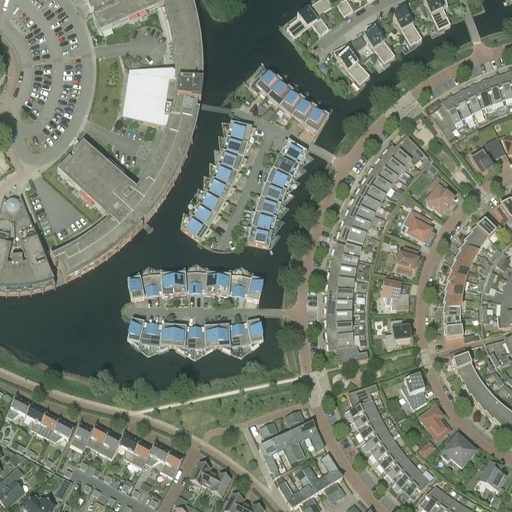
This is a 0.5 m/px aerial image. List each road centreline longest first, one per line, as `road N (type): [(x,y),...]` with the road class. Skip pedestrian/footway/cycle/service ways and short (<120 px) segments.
road 1 (residential): [(511,462),(465,430),(439,396),(422,352),(419,312),(443,234),(479,192),(511,173)]
road 2 (residential): [(362,492),(319,421),(300,314)]
road 3 (residential): [(345,166),(397,108),(482,58)]
road 4 (residential): [(300,314),(130,312)]
road 5 (residential): [(300,314),(312,237),(345,166)]
